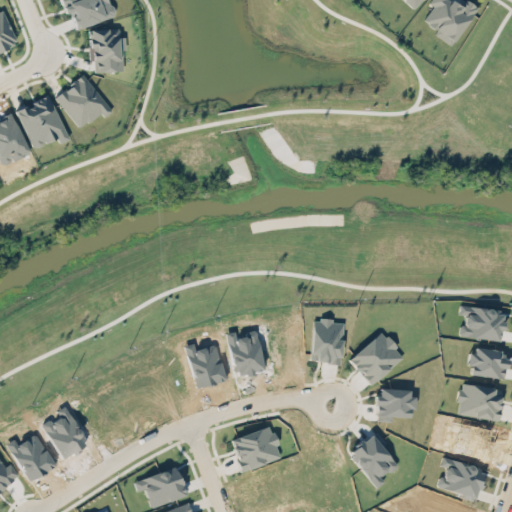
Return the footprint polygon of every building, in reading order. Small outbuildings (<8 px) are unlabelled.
[(60,0),(64,13),(70,11),(75,28),(113,16),(107,0),(60,0)] [(403,0),(412,8),(418,0),(403,0)] [(457,0),(432,0),(420,19),(436,28),(433,34),(451,45),(473,10),(457,0)] [(0,9),(0,49),(16,42),(1,9),(0,9)] [(95,71),(123,70),(122,36),(118,36),(118,27),(87,28),(89,62),(94,62),(95,71)] [(109,106),(82,73),(53,96),(80,129),(109,106)] [(31,148),(55,137),(58,143),(67,139),(48,94),(14,109),(31,148)] [(370,383),(400,355),(378,331),(348,360),(370,383)] [(505,358),(498,357),(499,350),(470,345),(467,364),(469,365),(468,373),(502,378),(505,358)] [(499,388),(459,384),(456,413),(496,417),(499,388)] [(157,511),(191,511),(188,501),(157,511)]
